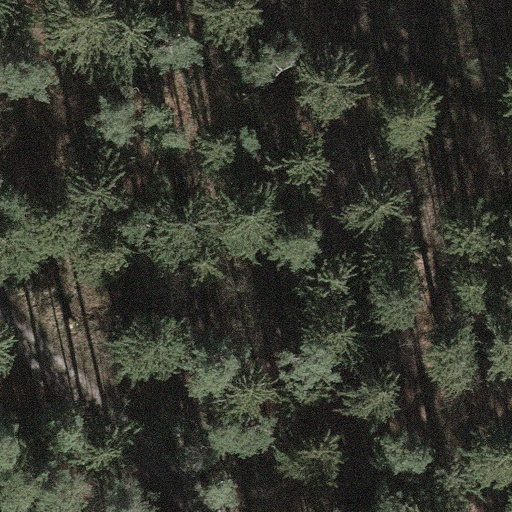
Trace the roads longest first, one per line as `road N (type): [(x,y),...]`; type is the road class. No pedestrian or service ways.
road 1 (track): [(221,511),(0,315)]
road 2 (track): [(511,138),(455,107),(350,0)]
